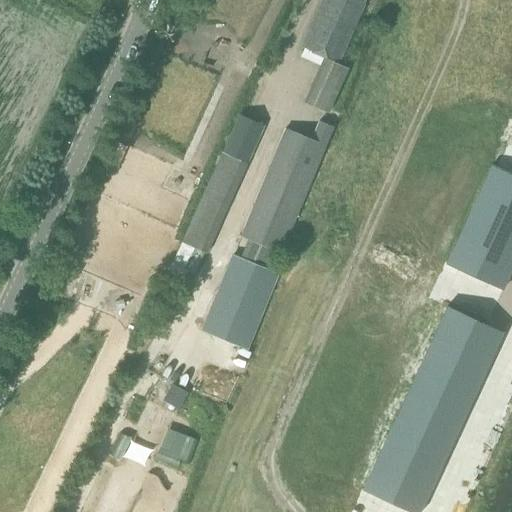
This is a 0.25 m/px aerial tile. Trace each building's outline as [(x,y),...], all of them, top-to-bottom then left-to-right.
[(322,0),(302,46),(338,63),(365,6),(363,5),(364,0),(322,0)] [(329,114),(349,69),(324,58),(304,102),(329,114)] [(240,114),(204,193),(181,242),(208,254),(230,205),(228,204),(264,125),(240,114)] [(246,259),(233,254),(202,330),(249,349),(280,272),(274,270),(333,126),(319,121),(311,139),(285,128),(241,235),(253,240),(246,259)] [(472,181),(482,185),(446,263),(504,290),(511,272),(511,173),(492,164),(488,173),(478,168),(472,181)] [(448,307),(364,489),(414,511),(419,511),(492,355),(503,333),(460,313),(448,307)]
